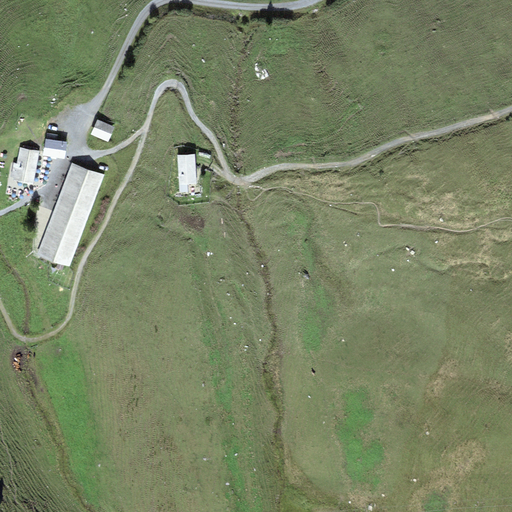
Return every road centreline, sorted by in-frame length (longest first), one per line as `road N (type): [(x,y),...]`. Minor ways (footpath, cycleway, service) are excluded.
road 1 (track): [(144,129),(81,258),(64,323),(32,341),(18,338),(0,307)]
road 2 (track): [(511,110),(348,165),(285,165),(241,181)]
road 3 (track): [(241,181),(227,173),(178,86),(158,88),(144,129)]
road 4 (track): [(75,152),(140,17),(159,0)]
